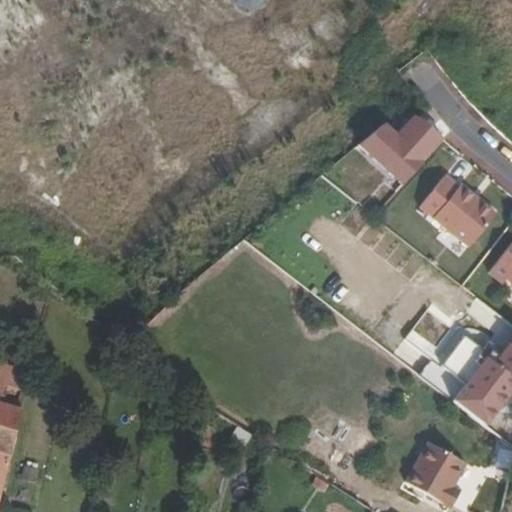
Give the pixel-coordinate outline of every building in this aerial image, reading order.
[(466,248),(494,215),(458,186),(456,188),(443,177),(417,208),(466,248)] [(511,268),(501,281),(511,289),(511,268)] [(0,404),(21,411),(30,374),(0,364),(0,404)] [(105,400),(107,380),(87,378),(84,398),(105,400)] [(0,500),(21,411),(0,404),(0,500)] [(450,490),(462,465),(425,445),(402,488),(449,511),(458,494),(450,490)]
